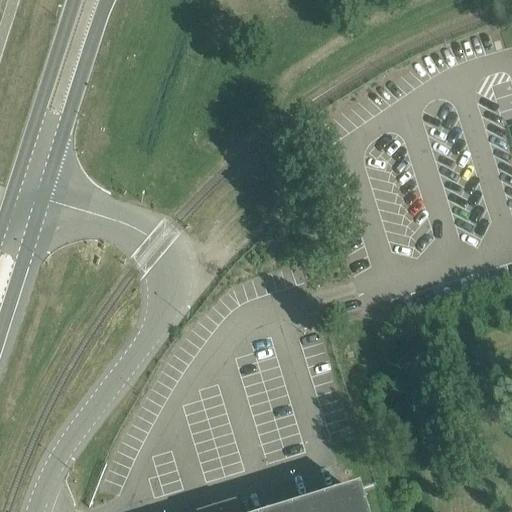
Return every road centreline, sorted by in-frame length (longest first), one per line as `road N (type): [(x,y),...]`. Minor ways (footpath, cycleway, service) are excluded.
road 1 (unclassified): [(34,511),(69,441),(154,328),(168,291),(163,256),(146,237),(42,200)]
road 2 (secondary): [(42,200),(108,0)]
road 3 (secondary): [(78,0),(15,191)]
road 4 (secondary): [(0,337),(42,200)]
